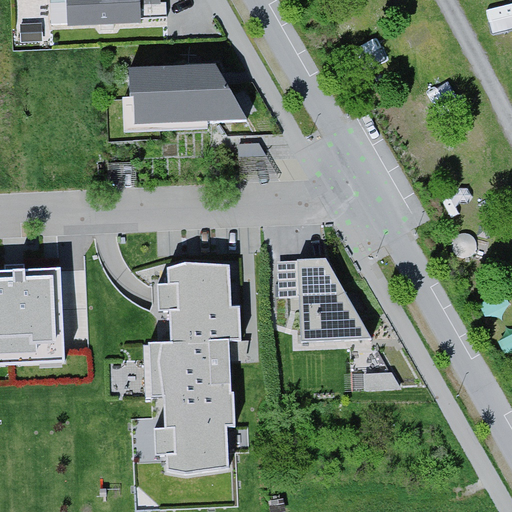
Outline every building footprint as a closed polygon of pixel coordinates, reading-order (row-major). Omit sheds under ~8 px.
[(136,0),(47,0),(49,23),(137,17),(136,0)] [(224,61),(115,66),(117,121),(226,117),(224,61)] [(321,257),(277,257),(277,290),(295,290),(295,343),(359,342),(359,386),(404,386),(321,257)] [(60,262),(0,265),(0,367),(65,364),(60,262)] [(226,262),(170,265),(171,282),(154,283),(155,307),(167,307),(168,332),(142,334),(145,393),(161,392),(163,423),(152,424),(153,452),(164,452),(166,473),(187,481),(234,471),(238,360),(245,339),(243,301),(228,302),(226,262)]
